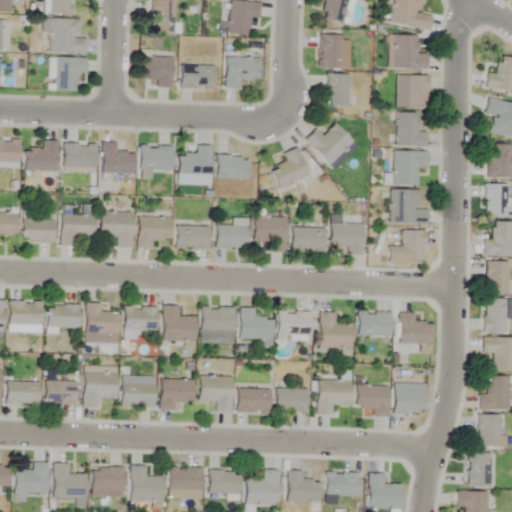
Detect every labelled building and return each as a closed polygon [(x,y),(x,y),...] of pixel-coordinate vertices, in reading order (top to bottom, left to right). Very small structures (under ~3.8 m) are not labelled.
[(70,13),(69,0),(45,0),(46,14),(70,13)] [(170,0),(147,0),(147,33),(171,33),(170,0)] [(245,37),(247,19),(255,20),(257,4),(227,0),(223,34),(245,37)] [(320,0),(323,1),(318,19),(340,25),(346,0),(320,0)] [(420,0),(389,0),(386,23),(426,30),(429,16),(418,14),(420,0)] [(39,33),(45,33),(45,53),(83,54),(83,38),(75,38),(76,20),(39,18),(39,33)] [(339,70),(339,36),(316,36),(316,70),(339,70)] [(424,54),(414,54),(414,36),(389,36),(389,69),(424,69),(424,54)] [(511,58),(496,56),(494,75),(484,74),(482,89),(511,92),(511,58)] [(154,88),(168,88),(168,57),(136,57),(136,79),(154,79),(154,88)] [(72,92),(73,74),(82,74),(83,59),(49,58),(48,91),(72,92)] [(237,89),(237,80),(255,80),(255,58),(222,58),(222,89),(237,89)] [(177,89),(210,89),(210,66),(177,66),(177,89)] [(345,106),(345,75),(323,75),(323,106),(345,106)] [(424,76),(393,76),(393,108),(424,108),(424,76)] [(511,138),(511,104),(484,99),(482,113),(490,115),(486,134),(511,138)] [(424,147),(424,132),(415,132),(415,113),(393,113),(393,147),(424,147)] [(313,129),(301,141),(328,167),(352,144),(332,124),(320,136),(313,129)] [(0,139),(0,166),(15,167),(15,140),(0,139)] [(20,172),(54,172),(54,142),(39,142),(39,150),(20,150),(20,172)] [(98,173),(130,173),(130,153),(113,153),(113,143),(98,143),(98,173)] [(92,167),(92,144),(59,144),(59,167),(92,167)] [(483,178),(507,178),(507,144),(483,144),(483,178)] [(169,146),(136,146),(136,171),(169,171),(169,146)] [(174,185),(208,185),(208,146),(193,146),(193,155),(174,155),(174,185)] [(267,170),(276,189),(306,176),(293,148),(280,154),(284,163),(267,170)] [(413,168),(424,168),(424,152),(390,152),(390,185),(413,185),(413,168)] [(213,179),(245,180),(245,157),(213,156),(213,179)] [(511,197),(504,198),(504,185),(482,185),(482,218),(511,217),(511,197)] [(386,191),(386,225),(424,225),(424,210),(416,210),(416,191),(386,191)] [(129,212),(95,212),(95,237),(113,237),(113,248),(129,248),(129,212)] [(0,234),(13,235),(13,214),(0,214),(0,234)] [(71,235),(91,235),(91,216),(57,216),(57,246),(71,246),(71,235)] [(167,218),(134,218),(134,249),(149,249),(149,241),(167,241),(167,218)] [(250,241),(267,241),(267,253),(282,253),(282,218),(250,218),(250,241)] [(212,249),(244,249),(244,219),(229,219),(229,226),(212,226),(212,249)] [(50,242),(50,220),(18,220),(18,242),(50,242)] [(511,257),(511,222),(489,222),(489,240),(480,240),(480,257),(511,257)] [(344,256),(360,256),(360,225),(327,225),(327,247),(344,247),(344,256)] [(172,250),(205,250),(205,226),(172,226),(172,250)] [(287,252),(321,252),(321,229),(287,229),(287,252)] [(421,231),(399,231),(399,247),(385,247),(385,264),(421,264),(421,231)] [(505,263),(483,263),(483,294),(505,294),(505,263)] [(503,333),(503,300),(480,300),(480,333),(503,333)] [(4,325),(37,325),(37,302),(4,302),(4,325)] [(81,344),(114,344),(115,313),(97,313),(97,304),(82,304),(81,344)] [(75,328),(75,305),(43,305),(43,328),(75,328)] [(191,341),(191,317),(174,317),(174,306),(158,306),(158,341),(191,341)] [(133,332),(154,332),(154,307),(120,307),(120,337),(133,337),(133,332)] [(197,344),(229,344),(229,308),(197,308),(197,344)] [(268,349),(269,318),(250,318),(251,309),(236,309),(235,339),(256,340),(255,348),(268,349)] [(307,340),(307,313),(273,313),(273,340),(307,340)] [(315,313),(315,348),(348,349),(349,324),(331,324),(331,313),(315,313)] [(354,336),(387,336),(387,313),(354,313),(354,336)] [(396,345),(429,345),(429,324),(410,324),(410,314),(396,314),(396,345)] [(511,338),(479,339),(479,354),(490,354),(490,372),(511,372),(511,338)] [(113,374),(80,374),(80,408),(95,408),(95,398),(113,398),(113,374)] [(150,408),(150,377),(117,377),(117,408),(150,408)] [(228,377),(195,377),(195,401),(212,401),(212,412),(228,412),(228,377)] [(476,396),(475,411),(505,411),(505,378),(485,377),(484,396),(476,396)] [(171,410),(171,401),(189,401),(189,380),(156,380),(156,410),(171,410)] [(72,405),(72,381),(40,381),(40,405),(72,405)] [(329,406),(347,406),(347,381),(313,381),(313,415),(329,415),(329,406)] [(35,382),(2,382),(2,405),(35,405),(35,382)] [(370,408),(369,416),(384,417),(385,387),(352,386),(351,407),(370,408)] [(233,412),(266,412),(266,389),(233,389),(233,412)] [(303,412),(303,389),(272,389),(272,412),(303,412)] [(390,415),(423,415),(423,392),(390,392),(390,415)] [(496,415),(474,415),(474,447),(496,447),(496,415)] [(486,487),(486,454),(463,454),(463,487),(486,487)] [(10,472),(10,495),(44,495),(44,464),(29,464),(29,472),(10,472)] [(65,475),(65,465),(49,465),(49,499),(82,499),(82,475),(65,475)] [(159,502),(159,477),(141,477),(141,467),(126,467),(126,502),(159,502)] [(88,498),(119,498),(119,468),(88,468),(88,498)] [(165,499),(198,499),(198,468),(165,468),(165,499)] [(259,481),(242,480),(241,506),(274,506),(275,471),(259,471),(259,481)] [(235,494),(235,472),(204,472),(204,494),(235,494)] [(283,502),(316,502),(316,481),(298,481),(298,472),(283,472),(283,502)] [(322,498),(354,498),(354,473),(322,473),(322,498)] [(380,485),(380,475),(366,474),(366,509),(398,510),(398,485),(380,485)] [(482,511),(483,492),(453,492),(453,507),(462,507),(462,511),(482,511)]
